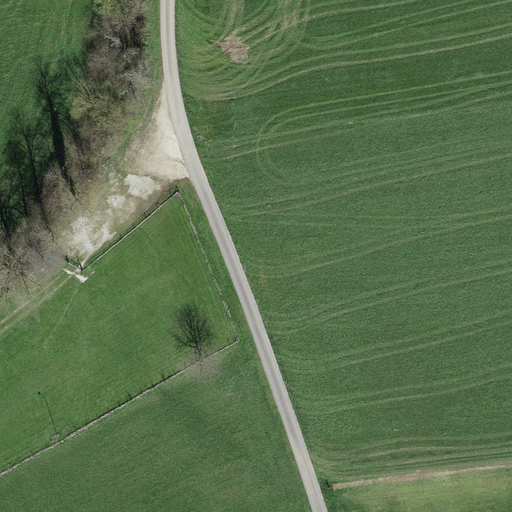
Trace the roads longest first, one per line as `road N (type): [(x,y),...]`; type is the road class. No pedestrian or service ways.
road 1 (track): [(184,144),(320,511)]
road 2 (track): [(0,317),(44,285),(184,144)]
